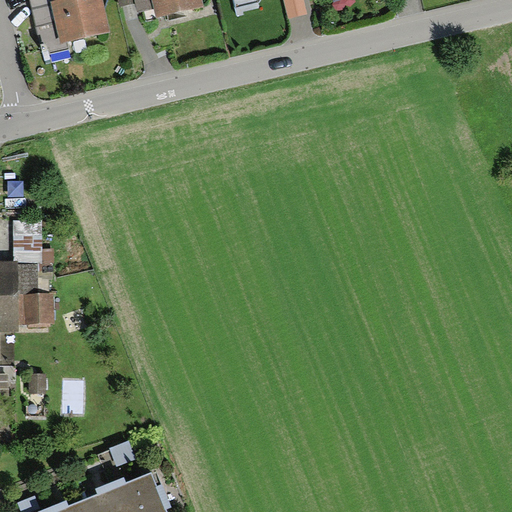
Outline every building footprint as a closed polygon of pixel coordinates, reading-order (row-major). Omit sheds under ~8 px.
[(98,0),(89,0),(53,10),(61,41),(106,29),(98,0)] [(198,0),(153,0),(157,14),(199,4),(198,0)] [(16,264),(0,264),(0,330),(18,330),(16,264)] [(50,285),(26,286),(29,332),(53,331),(50,285)] [(160,511),(148,478),(58,511),(160,511)]
